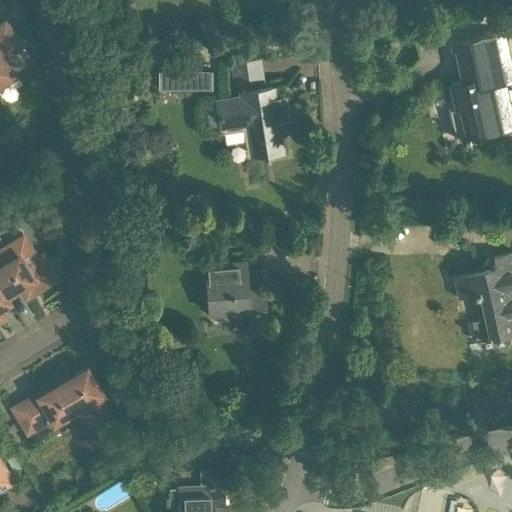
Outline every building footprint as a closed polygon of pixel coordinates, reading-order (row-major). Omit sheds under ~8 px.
[(115,13),(120,18),(126,18),(130,13),(130,7),(125,3),(119,3),(115,7),(115,13)] [(0,82),(14,72),(3,57),(20,45),(5,23),(0,26),(0,82)] [(463,79),(450,82),(456,108),(459,108),(465,137),(501,129),(489,75),(501,72),(498,60),(497,60),(493,38),(491,31),(470,36),(471,38),(454,41),(463,79)] [(155,64),(186,63),(185,53),(155,54),(155,64)] [(190,69),(159,69),(159,87),(212,87),(212,69),(190,69)] [(202,107),(202,108),(203,123),(204,124),(205,126),(206,126),(207,126),(220,125),(220,128),(246,124),(250,154),(282,149),(272,87),(240,92),(241,96),(216,100),(216,102),(205,103),(205,104),(203,105),(202,107)] [(9,128),(17,140),(23,135),(15,123),(9,128)] [(38,129),(40,142),(50,141),(49,128),(38,129)] [(452,275),(457,298),(478,293),(488,340),(490,340),(491,346),(498,350),(506,348),(510,341),(509,335),(511,334),(511,249),(486,256),(489,266),(452,275)] [(57,278),(43,255),(25,265),(18,255),(2,265),(0,262),(0,288),(4,295),(5,295),(20,285),(25,294),(35,287),(37,290),(57,278)] [(209,311),(248,308),(250,332),(267,331),(263,288),(247,289),(247,279),(239,280),(238,261),(205,264),(209,311)] [(0,316),(3,315),(0,310),(0,305),(8,300),(5,295),(4,295),(0,288),(0,316)] [(39,395),(46,407),(23,421),(21,418),(20,419),(28,433),(53,418),(54,421),(77,407),(84,419),(84,440),(96,446),(108,440),(107,412),(97,395),(102,392),(87,366),(39,395)] [(175,450),(174,422),(147,423),(147,424),(133,425),(134,452),(148,451),(175,450)] [(15,454),(6,459),(15,473),(23,467),(15,454)] [(0,487),(11,480),(0,462),(0,487)] [(168,511),(217,511),(217,507),(223,507),(222,486),(203,487),(204,491),(178,492),(168,493),(168,511)]
